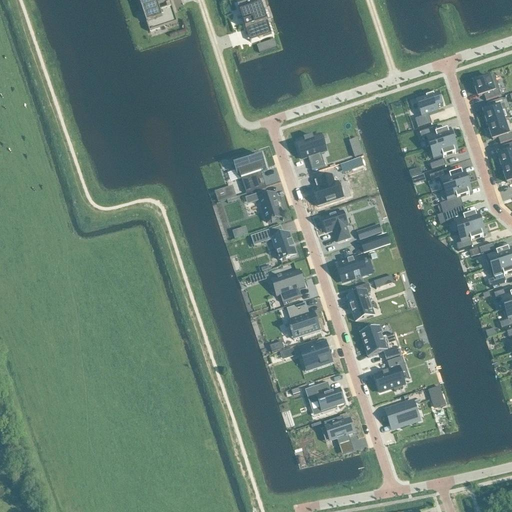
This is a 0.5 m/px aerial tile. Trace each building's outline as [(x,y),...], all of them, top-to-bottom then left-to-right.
[(139,0),(138,0),(150,34),(151,33),(150,31),(166,25),(167,28),(178,24),(173,11),(161,15),(158,5),(170,1),(169,0),(143,0),(140,1),(139,0)] [(259,0),(258,0),(247,4),(249,10),(240,13),(243,22),(244,22),(247,30),(255,27),(259,40),(272,35),(259,0)] [(415,81),(416,86),(435,83),(434,77),(415,81)] [(501,98),(494,77),(474,84),(479,99),(484,97),(486,103),(501,98)] [(387,91),(390,103),(415,95),(412,83),(387,91)] [(439,97),(416,105),(422,121),(438,116),(437,112),(443,110),(439,97)] [(489,112),(484,114),(485,118),(484,118),(486,127),(488,126),(488,128),(504,122),(509,121),(502,101),(487,106),(489,112)] [(504,122),(488,128),(493,142),(498,140),(500,146),(511,142),(511,135),(509,136),(504,122)] [(450,131),(426,139),(430,151),(454,142),(450,131)] [(312,171),(312,172),(326,168),(325,167),(321,155),(326,153),(323,144),(321,139),(321,137),(313,139),(313,138),(312,138),(312,139),(305,141),(304,141),(304,142),(297,145),(297,146),(299,152),(302,161),(309,159),(310,163),(309,163),(312,171)] [(454,142),(430,151),(433,162),(458,154),(454,142)] [(503,155),(498,157),(502,171),(511,167),(511,145),(501,149),(503,155)] [(235,170),(233,170),(234,173),(236,172),(239,182),(241,181),(246,196),(266,189),(261,175),(264,174),(263,171),(266,170),(262,159),(253,162),(252,160),(245,162),(238,164),(233,166),(235,170)] [(353,172),(364,169),(361,160),(351,163),(353,172)] [(444,162),(430,166),(432,173),(446,168),(444,168),(442,163),(444,162)] [(511,167),(502,171),(507,185),(511,183),(511,167)] [(420,169),(413,172),(415,177),(422,175),(420,169)] [(464,173),(440,181),(443,192),(468,184),(464,173)] [(313,192),(318,209),(344,200),(338,184),(335,185),(332,177),(318,182),(320,190),(313,192)] [(468,184),(443,192),(447,204),(472,196),(468,184)] [(231,191),(218,195),(221,204),(227,202),(234,200),(231,191)] [(262,194),(246,200),(251,199),(253,205),(260,203),(268,224),(272,223),(272,224),(274,223),(273,222),(282,220),(283,223),(284,222),(280,212),(280,211),(278,205),(278,204),(275,197),(264,201),(262,195),(263,195),(262,194)] [(464,209),(463,209),(443,216),(448,214),(451,224),(454,223),(455,223),(458,234),(482,226),(482,225),(481,225),(478,215),(479,215),(479,214),(476,215),(475,215),(475,216),(464,219),(460,210),(464,209)] [(327,235),(334,233),(338,244),(350,240),(346,229),(348,228),(343,214),(322,221),(327,235)] [(482,227),(482,226),(458,234),(462,244),(456,246),(458,253),(473,248),(471,248),(469,243),(471,242),(471,243),(472,243),(472,242),(482,238),(483,239),(483,238),(486,237),(486,236),(485,237),(482,227)] [(281,228),(264,234),(267,243),(265,244),(273,242),(280,262),(283,261),(283,262),(286,261),(286,260),(295,257),(293,251),(295,250),(295,249),(294,249),(292,243),(293,243),(292,242),(290,243),(288,236),(284,237),(281,228)] [(371,239),(368,230),(357,234),(360,243),(371,239)] [(389,247),(386,237),(370,242),(373,252),(389,247)] [(493,252),(491,247),(493,246),(493,245),(479,250),(481,257),(495,252),(495,251),(493,252)] [(496,255),(485,259),(489,270),(511,262),(511,254),(511,251),(511,250),(508,251),(508,250),(508,251),(497,255),(497,254),(496,254),(496,255)] [(340,274),(343,284),(369,276),(367,269),(368,268),(367,265),(366,266),(364,259),(353,262),(353,261),(352,262),(349,264),(348,263),(347,263),(348,264),(338,267),(340,274)] [(493,281),(487,282),(489,289),(506,284),(506,283),(504,284),(502,278),(504,278),(505,278),(504,278),(511,275),(511,262),(489,270),(493,281)] [(305,289),(299,272),(275,280),(283,305),(297,301),(294,293),(305,289)] [(382,289),(380,282),(374,284),(376,291),(382,289)] [(353,315),(356,323),(374,318),(366,295),(371,293),(369,286),(352,291),(354,298),(348,300),(351,308),(350,308),(350,309),(351,309),(353,314),(352,314),(352,315),(353,315)] [(508,291),(494,295),(496,302),(502,300),(505,311),(511,308),(511,296),(510,296),(510,297),(508,297),(506,292),(508,291)] [(305,305),(287,311),(288,311),(291,323),(287,324),(288,325),(291,332),(290,333),(291,336),(300,333),(302,339),(320,333),(316,320),(314,320),(312,317),(315,316),(315,315),(309,317),(310,317),(308,317),(304,306),(306,305),(305,305)] [(507,322),(499,325),(502,332),(511,328),(511,308),(505,311),(503,311),(507,322)] [(259,340),(273,336),(271,330),(278,328),(274,316),(253,323),(259,340)] [(379,329),(360,335),(368,360),(383,355),(386,362),(401,357),(394,336),(383,340),(379,329)] [(282,343),(270,348),(272,354),(284,350),(282,343)] [(330,362),(325,347),(317,350),(316,344),(298,350),(301,356),(303,355),(305,364),(310,363),(312,368),(318,366),(330,362)] [(295,358),(293,351),(280,355),(282,362),(295,358)] [(420,352),(408,356),(410,363),(423,359),(420,352)] [(403,359),(402,358),(387,364),(388,364),(391,373),(375,379),(380,395),(393,390),(394,393),(395,393),(395,392),(402,390),(403,390),(402,387),(405,386),(399,369),(404,366),(402,360),(403,359)] [(328,385),(305,392),(309,403),(317,400),(322,413),(344,406),(340,392),(331,395),(328,385)] [(439,389),(428,392),(432,404),(443,400),(439,389)] [(413,404),(386,413),(392,432),(401,428),(400,425),(418,419),(413,404)] [(326,430),(321,431),(325,441),(335,437),(339,447),(351,443),(348,437),(352,436),(351,432),(353,432),(350,422),(344,424),(342,419),(324,425),(326,430)]
